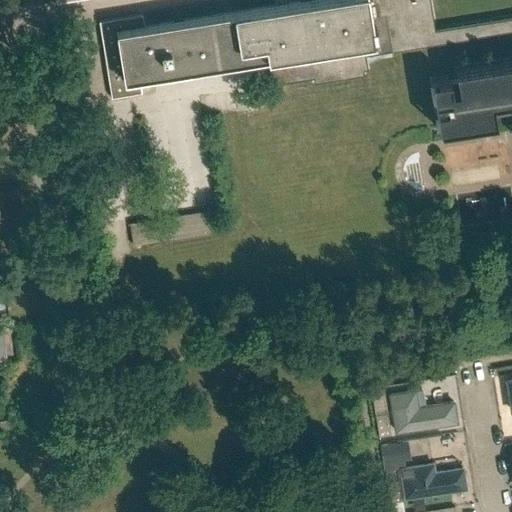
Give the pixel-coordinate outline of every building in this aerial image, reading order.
[(511,16),(433,29),(428,0),(296,0),(143,25),(141,13),(98,20),(110,97),(141,92),(138,76),(279,53),(282,68),(284,79),(281,79),(281,81),(312,76),(312,81),(362,73),(361,67),(366,67),(366,65),(365,66),(363,53),(476,34),(483,33),(483,34),(484,34),(484,33),(511,28),(511,57),(461,66),(462,74),(430,79),(438,128),(495,119),(493,109),(511,106),(511,16)] [(205,211),(129,223),(132,245),(209,234),(205,211)] [(395,434),(454,425),(451,404),(419,409),(416,391),(388,395),(395,434)] [(390,434),(387,413),(375,415),(379,436),(390,434)] [(389,464),(416,459),(411,438),(385,444),(389,464)] [(465,493),(461,471),(435,475),(433,467),(412,470),(413,479),(403,480),(407,502),(465,493)] [(386,482),(389,503),(401,501),(398,480),(386,482)]
